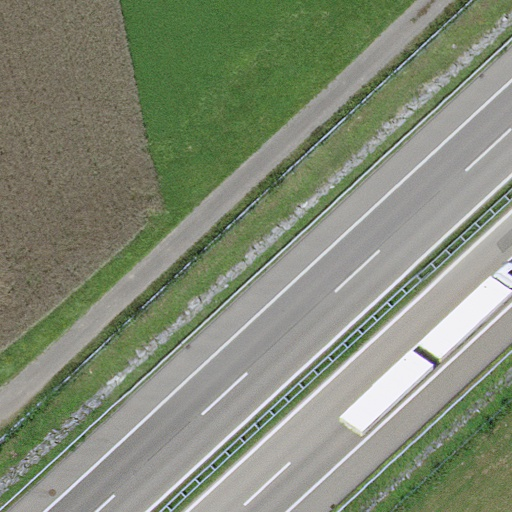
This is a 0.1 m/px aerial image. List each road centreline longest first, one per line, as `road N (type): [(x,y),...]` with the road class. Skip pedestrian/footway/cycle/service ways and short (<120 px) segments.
road 1 (track): [(0,417),(441,0)]
road 2 (motorway): [(511,131),(99,511)]
road 3 (motorway): [(240,511),(511,261)]
